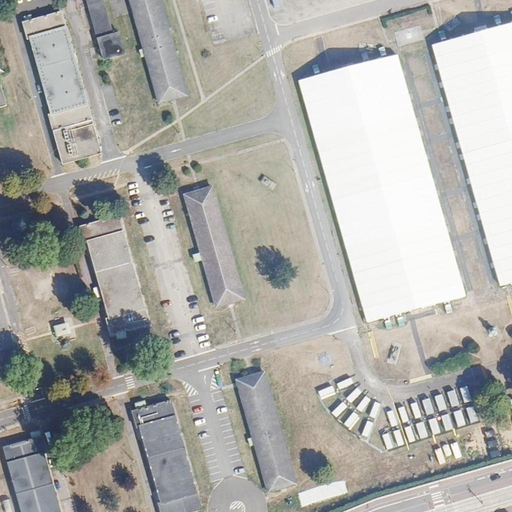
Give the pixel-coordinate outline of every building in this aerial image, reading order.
[(87,0),(97,38),(113,34),(104,0),(87,0)] [(158,0),(143,0),(132,4),(161,103),(187,96),(158,0)] [(63,12),(22,25),(63,166),(102,156),(63,12)] [(511,283),(511,21),(430,45),(500,287),(511,283)] [(123,34),(100,37),(103,60),(126,57),(123,34)] [(466,297),(397,55),(297,81),(366,323),(466,297)] [(202,257),(191,261),(209,319),(249,306),(216,192),(186,201),(202,257)] [(121,220),(83,232),(114,334),(151,323),(121,220)] [(0,287),(0,362),(20,356),(0,287)] [(55,326),(57,338),(72,335),(70,324),(55,326)] [(264,374),(236,383),(269,495),(298,486),(264,374)] [(205,511),(173,403),(134,415),(163,511),(205,511)] [(65,511),(43,437),(0,450),(18,511),(65,511)]
